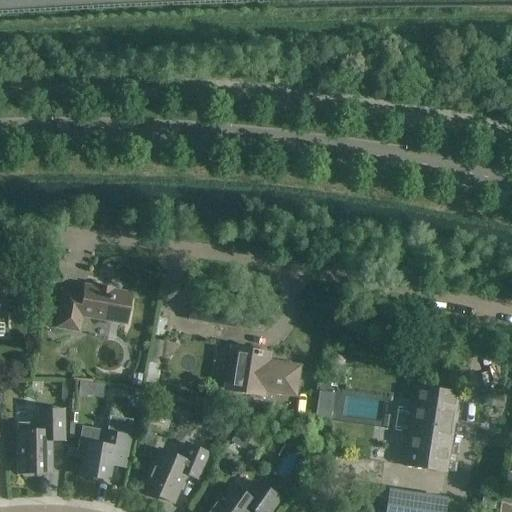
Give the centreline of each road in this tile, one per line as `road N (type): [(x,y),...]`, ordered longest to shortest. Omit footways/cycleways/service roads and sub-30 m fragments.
road 1 (residential): [(511,308),(194,248),(0,234)]
road 2 (residential): [(0,132),(251,139),(511,183)]
